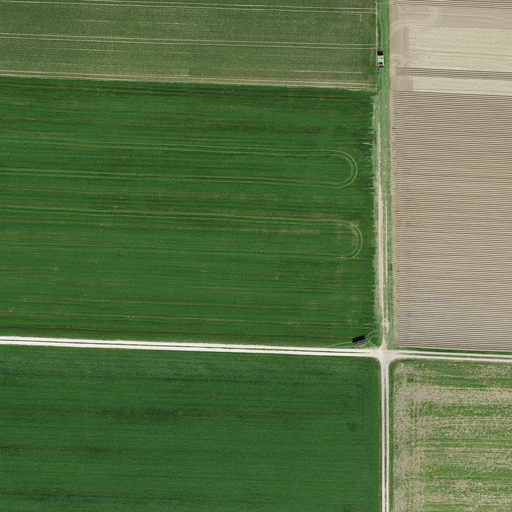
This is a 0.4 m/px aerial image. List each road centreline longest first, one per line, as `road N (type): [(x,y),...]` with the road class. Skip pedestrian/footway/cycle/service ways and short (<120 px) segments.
road 1 (track): [(0,340),(511,359)]
road 2 (track): [(386,511),(384,353)]
